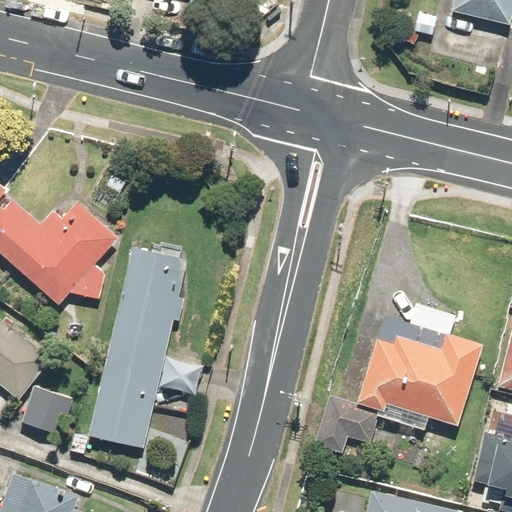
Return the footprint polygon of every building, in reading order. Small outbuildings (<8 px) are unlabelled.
[(511,0),(459,0),(458,7),(511,20),(511,0)] [(0,196),(10,184),(0,176),(0,196)] [(13,195),(0,209),(0,245),(60,297),(72,283),(103,289),(108,263),(94,260),(117,233),(81,202),(68,216),(56,207),(43,222),(13,195)] [(164,405),(169,384),(209,393),(216,360),(177,351),(199,254),(136,240),(92,433),(154,448),(159,429),(173,432),(178,409),(164,405)] [(27,397),(63,354),(7,307),(0,314),(0,379),(2,376),(27,397)] [(379,332),(358,394),(386,403),(388,396),(456,419),(481,342),(448,331),(444,343),(397,328),(394,337),(379,332)] [(511,349),(503,381),(511,383),(511,349)] [(52,394),(36,388),(26,417),(64,430),(77,394),(55,386),(52,394)] [(354,434),(374,441),(383,412),(360,405),(362,399),(335,391),(318,440),(349,450),(354,434)] [(511,430),(490,426),(476,496),(511,503),(511,430)] [(86,490),(22,467),(5,511),(103,511),(81,504),(86,490)] [(487,511),(489,502),(380,482),(374,511),(487,511)]
